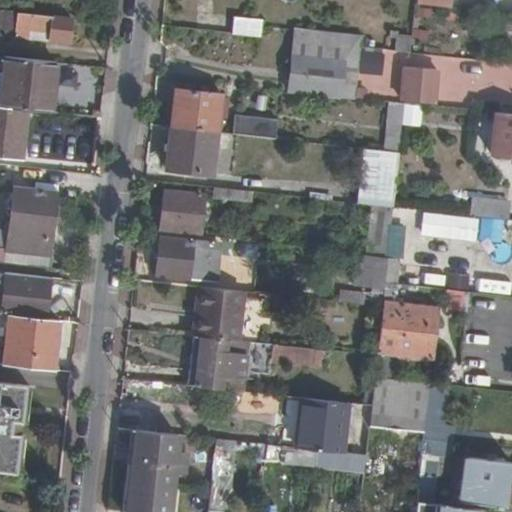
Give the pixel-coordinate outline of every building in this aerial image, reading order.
[(0,37),(12,39),(15,13),(0,11),(0,37)] [(46,35),(46,43),(65,45),(68,20),(15,13),(12,39),(27,40),(28,33),(46,35)] [(261,36),(262,18),(232,16),(231,35),(261,36)] [(296,27),(295,39),(360,46),(362,34),(296,27)] [(27,40),(46,43),(46,35),(28,33),(27,40)] [(360,46),(295,39),(289,88),(355,95),(360,46)] [(51,111),(56,62),(2,56),(0,80),(0,105),(30,109),(51,111)] [(403,99),(405,99),(433,102),(436,70),(409,67),(406,67),(403,99)] [(176,88),(172,125),(216,130),(220,94),(176,88)] [(421,118),(423,103),(405,101),(403,117),(421,118)] [(30,109),(0,105),(0,156),(25,159),(30,109)] [(490,153),(511,155),(511,112),(495,111),(490,153)] [(233,132),(275,137),(278,118),(235,113),(233,132)] [(216,130),(172,125),(167,166),(211,172),(216,130)] [(59,190),(15,184),(8,251),(51,256),(59,190)] [(251,199),(252,190),(214,186),(213,194),(251,199)] [(196,231),(200,194),(163,190),(158,227),(196,231)] [(502,219),(507,220),(508,201),(472,197),(470,216),(479,217),(482,217),(502,219)] [(393,206),(374,204),(368,254),(388,256),(393,206)] [(470,216),(436,212),(433,234),(477,238),(479,217),(470,216)] [(500,241),(502,219),(482,217),(480,239),(500,241)] [(208,281),(213,243),(159,236),(155,275),(208,281)] [(385,282),(393,282),(396,257),(388,256),(385,282)] [(45,317),(50,277),(6,272),(3,294),(0,293),(0,312),(11,314),(45,317)] [(391,301),(393,282),(385,282),(382,306),(376,355),(374,377),(387,378),(390,354),(430,358),(437,306),(391,301)] [(245,290),(198,285),(192,335),(239,340),(245,290)] [(444,290),(443,311),(463,312),(464,291),(444,290)] [(11,314),(6,363),(52,368),(58,319),(45,317),(11,314)] [(239,340),(192,335),(187,384),(242,390),(247,341),(239,340)] [(312,366),(314,348),(258,342),(256,360),(312,366)] [(312,366),(324,367),(326,350),(314,348),(312,366)] [(444,385),(465,387),(467,365),(445,363),(443,384),(444,385)] [(427,383),(387,378),(374,377),(371,405),(369,425),(422,431),(427,383)] [(0,470),(13,472),(18,432),(19,422),(16,422),(21,384),(0,382),(0,470)] [(427,383),(422,431),(422,437),(451,440),(453,425),(440,424),(444,385),(443,384),(427,383)] [(16,422),(19,422),(26,423),(30,386),(21,384),(16,422)] [(314,449),(340,452),(346,402),(302,397),(296,447),(314,449)] [(138,413),(136,429),(167,433),(169,417),(138,413)] [(136,429),(130,429),(119,511),(125,511),(136,429)] [(136,429),(125,511),(129,511),(168,511),(171,487),(173,469),(182,469),(184,453),(175,452),(177,434),(167,433),(136,429)] [(13,472),(20,473),(25,433),(18,432),(13,472)] [(216,438),(208,511),(225,511),(228,511),(237,441),(216,438)] [(264,462),(312,468),(314,449),(296,447),(266,444),(264,462)] [(314,449),(312,468),(363,473),(365,455),(340,452),(314,449)] [(511,476),(511,462),(465,456),(459,505),(507,511),(511,476)] [(173,511),(177,488),(171,487),(168,511),(173,511)] [(202,511),(203,498),(181,498),(180,511),(202,511)]
